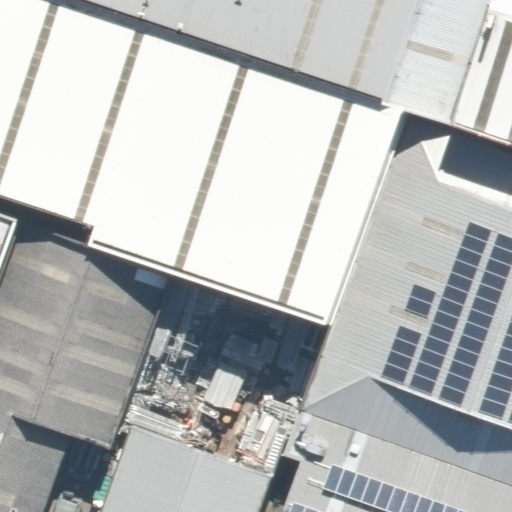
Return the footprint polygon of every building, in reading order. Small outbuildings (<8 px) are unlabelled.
[(332,323),(405,112),(70,0),(0,0),(0,196),(97,228),(94,240),(179,269),(332,323)] [(490,0),(70,0),(405,112),(451,126),(490,0)] [(511,0),(490,0),(451,126),(511,146),(511,0)] [(511,146),(451,126),(405,112),(332,323),(302,413),(511,484),(511,146)] [(0,253),(13,213),(0,209),(0,253)] [(0,253),(0,511),(41,511),(68,435),(118,452),(179,269),(94,240),(13,213),(0,253)] [(511,511),(511,484),(302,413),(283,456),(304,463),(285,511),(511,511)] [(260,511),(274,475),(132,429),(103,511),(260,511)]
